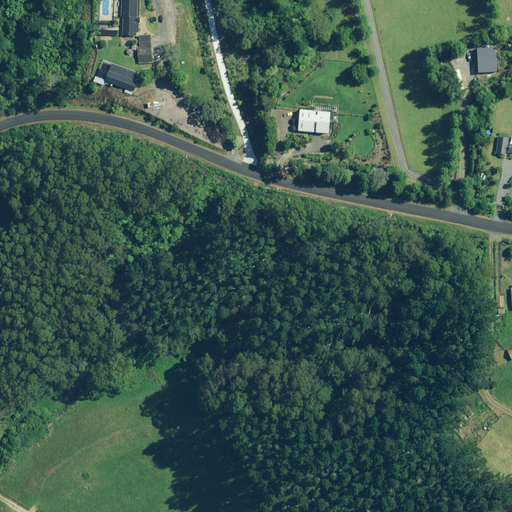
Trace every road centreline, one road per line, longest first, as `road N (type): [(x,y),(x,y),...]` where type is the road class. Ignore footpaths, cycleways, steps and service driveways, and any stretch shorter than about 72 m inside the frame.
road 1 (unclassified): [(248,172),(511,229)]
road 2 (unclassified): [(0,126),(52,115),(122,123),(248,172)]
road 3 (unclassified): [(248,172),(204,0)]
road 4 (unknown): [(456,218),(465,88)]
